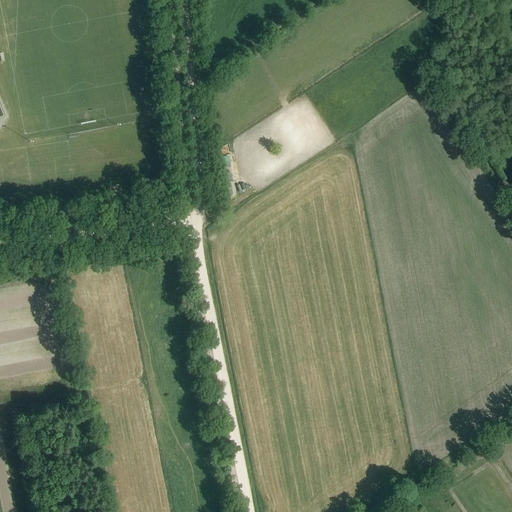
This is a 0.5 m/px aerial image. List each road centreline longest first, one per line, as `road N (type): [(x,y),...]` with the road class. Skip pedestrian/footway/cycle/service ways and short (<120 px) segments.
road 1 (track): [(182,0),(196,233),(249,511)]
road 2 (track): [(0,247),(198,223)]
road 3 (track): [(511,420),(374,511)]
